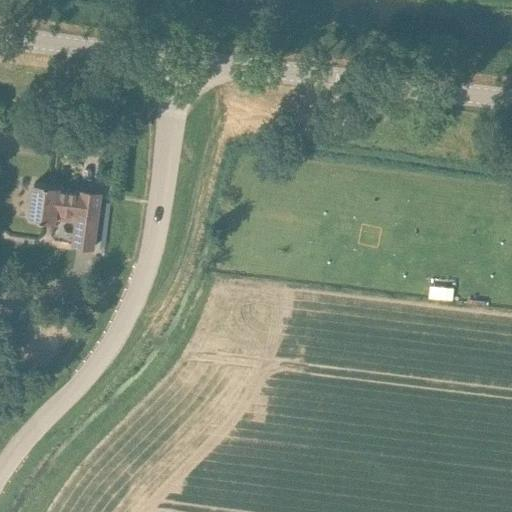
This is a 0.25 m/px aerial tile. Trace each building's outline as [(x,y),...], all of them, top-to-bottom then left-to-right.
[(55,220),(55,219),(75,221),(73,244),(94,247),(98,219),(101,190),(79,188),(79,191),(58,189),(58,185),(33,183),(30,218),(55,220)] [(428,297),(428,298),(438,299),(442,299),(451,300),(452,288),(429,286),(428,297)] [(60,292),(57,302),(72,306),(78,307),(80,298),(60,292)] [(12,316),(10,340),(27,342),(30,310),(31,304),(14,303),(13,307),(12,316)] [(0,305),(0,315),(12,316),(13,307),(1,305),(0,305)]
